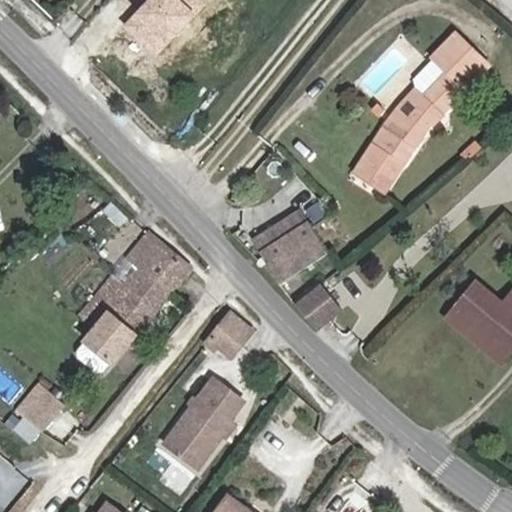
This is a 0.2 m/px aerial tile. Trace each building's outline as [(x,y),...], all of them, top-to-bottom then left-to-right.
[(384,192),(430,122),(433,124),(443,113),(441,112),(488,65),(456,34),(433,57),(434,59),(413,80),(415,89),(401,105),(385,126),(355,173),(357,175),(381,190),(384,192)] [(474,154),(481,148),(476,143),(470,149),(474,154)] [(466,162),(474,154),(470,149),(462,157),(466,162)] [(381,190),(357,175),(353,181),(377,197),(381,190)] [(260,252),(309,222),(302,210),(253,240),(260,252)] [(328,253),(309,222),(260,252),(280,285),(328,253)] [(138,299),(153,280),(169,293),(189,269),(148,234),(128,258),(140,268),(124,288),(138,299)] [(93,328),(124,288),(111,278),(79,317),(93,328)] [(138,299),(124,288),(93,328),(75,351),(75,356),(98,375),(103,374),(169,293),(153,280),(138,299)] [(510,354),(511,350),(511,292),(502,305),(475,283),(450,314),(483,342),(488,336),(510,354)] [(318,330),(343,310),(320,284),(294,304),(318,330)] [(231,358),(253,331),(230,313),(209,340),(218,347),(231,358)] [(502,363),(510,354),(488,336),(483,342),(450,314),(447,318),(502,363)] [(218,347),(209,340),(205,344),(215,351),(218,347)] [(226,418),(241,400),(213,379),(164,444),(198,468),(232,423),(226,418)] [(43,434),(65,405),(38,383),(16,411),(43,434)] [(60,449),(43,434),(33,446),(50,461),(60,449)] [(240,511),(244,508),(228,496),(216,511),(240,511)]
